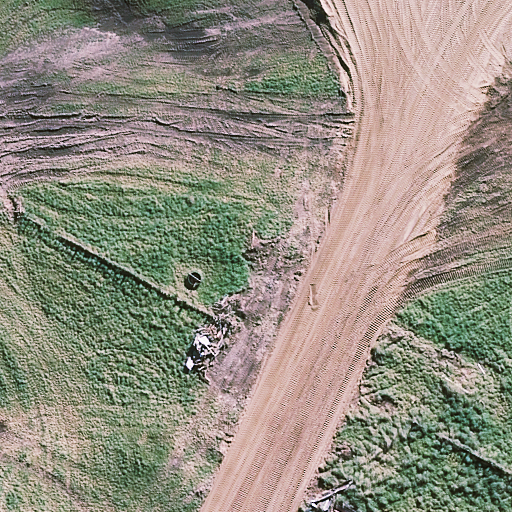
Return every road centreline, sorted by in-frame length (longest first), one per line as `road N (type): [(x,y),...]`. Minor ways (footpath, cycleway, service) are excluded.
road 1 (unknown): [(0,333),(511,119)]
road 2 (unknown): [(511,240),(0,452)]
